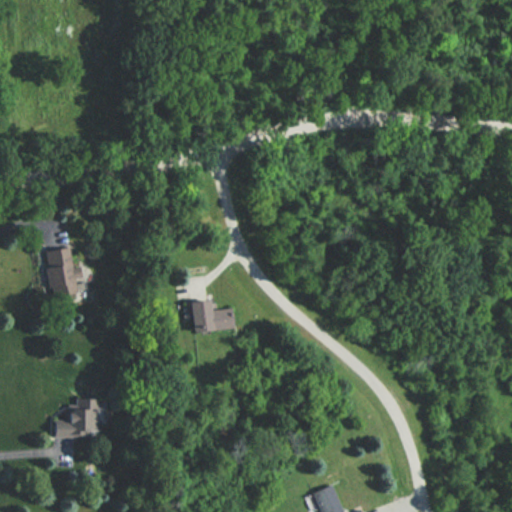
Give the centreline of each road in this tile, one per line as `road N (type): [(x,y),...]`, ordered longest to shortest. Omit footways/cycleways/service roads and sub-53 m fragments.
road 1 (residential): [(511,124),(350,118),(92,173),(0,177)]
road 2 (residential): [(213,149),(240,252),(395,410),(426,511)]
